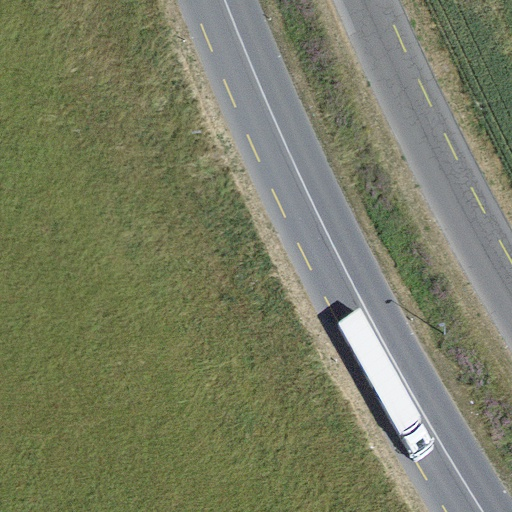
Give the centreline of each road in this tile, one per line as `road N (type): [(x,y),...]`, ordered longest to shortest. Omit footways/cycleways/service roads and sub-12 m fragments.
road 1 (secondary): [(483,511),(331,241),(224,0)]
road 2 (residential): [(370,0),(511,294)]
